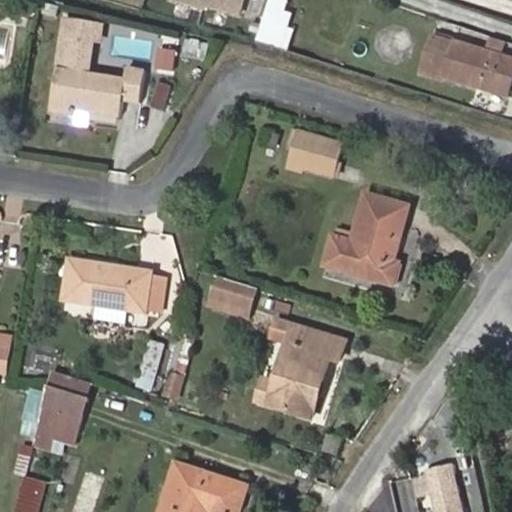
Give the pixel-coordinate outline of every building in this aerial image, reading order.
[(36,13),(37,7),(38,2),(36,0),(14,0),(14,3),(13,8),(17,15),(23,17),(29,17),(36,13)] [(211,7),(213,0),(177,0),(210,11),(211,7)] [(213,0),(211,7),(242,16),(246,0),(213,0)] [(286,28),(290,15),(284,13),(288,0),(269,0),(257,42),(287,51),(293,31),(286,28)] [(142,105),(147,70),(129,67),(127,78),(89,72),(94,39),(97,22),(67,18),(52,113),(77,117),(78,111),(123,118),(125,102),(142,105)] [(102,40),(104,23),(97,22),(94,39),(102,40)] [(510,96),(511,89),(511,56),(503,54),(506,42),(493,38),(489,52),(433,35),(423,68),(445,74),(444,77),(510,96)] [(183,56),(207,63),(212,43),(189,36),(183,56)] [(166,111),(174,86),(161,82),(153,107),(166,111)] [(335,178),(345,143),(301,130),(290,165),(335,178)] [(277,148),(281,134),(272,132),(269,145),(277,148)] [(397,260),(412,206),(368,194),(354,242),(352,241),(336,237),(335,237),(327,265),(396,285),(402,262),(397,260)] [(153,277),(153,273),(72,260),(65,299),(148,312),(148,308),(153,277)] [(162,310),(167,280),(153,277),(148,308),(162,310)] [(249,319),(258,290),(220,278),(211,308),(249,319)] [(299,346),(305,328),(279,320),(273,338),(290,343),(299,346)] [(315,418),(333,359),(342,362),(348,341),(305,328),(299,346),(290,343),(278,383),(266,379),(259,401),(315,418)] [(0,370),(7,372),(12,338),(0,336),(0,370)] [(153,391),(166,344),(151,340),(140,378),(136,378),(135,382),(138,383),(138,386),(153,391)] [(89,398),(93,383),(54,371),(50,386),(89,398)] [(178,398),(185,377),(173,374),(165,395),(178,398)] [(76,445),(91,399),(89,398),(50,386),(49,389),(48,390),(47,395),(40,422),(37,436),(35,443),(52,450),(55,439),(76,445)] [(40,422),(47,395),(33,392),(26,419),(27,420),(40,422)] [(37,436),(40,422),(27,420),(23,434),(37,436)] [(329,434),(324,451),(340,456),(345,439),(329,434)] [(69,455),(63,486),(78,488),(83,457),(69,455)] [(436,511),(451,509),(441,462),(411,468),(420,511),(436,511)] [(210,511),(211,511),(240,511),(249,487),(179,464),(162,511),(210,511)] [(420,511),(411,468),(406,469),(415,511),(420,511)] [(39,511),(48,482),(27,476),(17,511),(39,511)]
